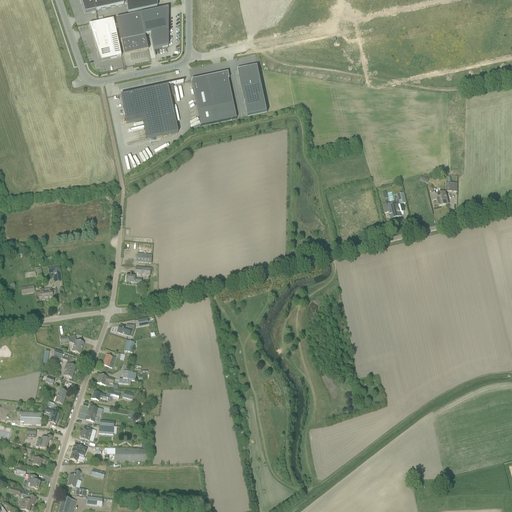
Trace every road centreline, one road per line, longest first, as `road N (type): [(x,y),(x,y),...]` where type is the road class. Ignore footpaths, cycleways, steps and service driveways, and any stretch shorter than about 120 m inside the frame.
road 1 (unclassified): [(511,209),(110,313)]
road 2 (track): [(511,75),(425,87),(239,51)]
road 3 (unclassified): [(46,511),(110,313)]
